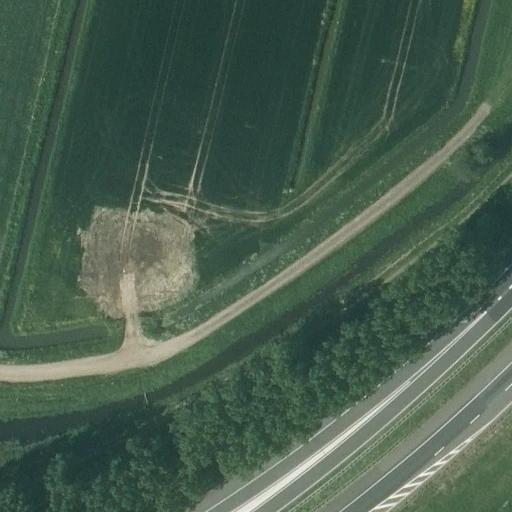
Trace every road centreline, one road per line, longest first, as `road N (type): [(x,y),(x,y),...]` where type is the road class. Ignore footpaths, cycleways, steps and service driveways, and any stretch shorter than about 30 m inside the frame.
road 1 (unclassified): [(476,118),(275,289),(179,346),(137,363),(0,373)]
road 2 (motorway): [(498,298),(218,511)]
road 3 (motorway): [(498,298),(474,333),(266,511)]
road 4 (motorway): [(511,380),(350,511)]
